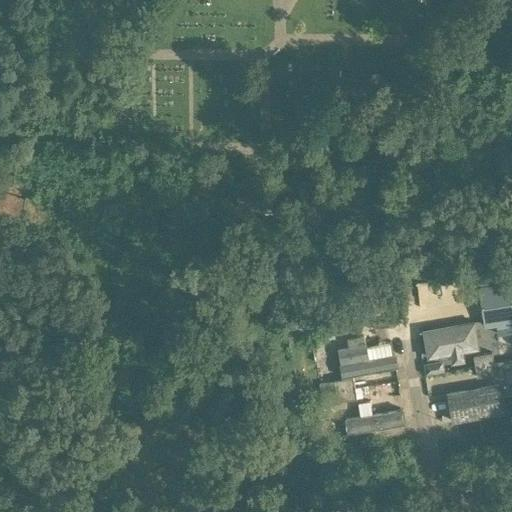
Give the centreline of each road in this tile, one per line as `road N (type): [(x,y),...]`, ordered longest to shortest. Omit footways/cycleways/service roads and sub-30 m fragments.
road 1 (track): [(164,511),(266,298),(391,151),(511,51)]
road 2 (unclassified): [(470,511),(427,463),(407,324)]
